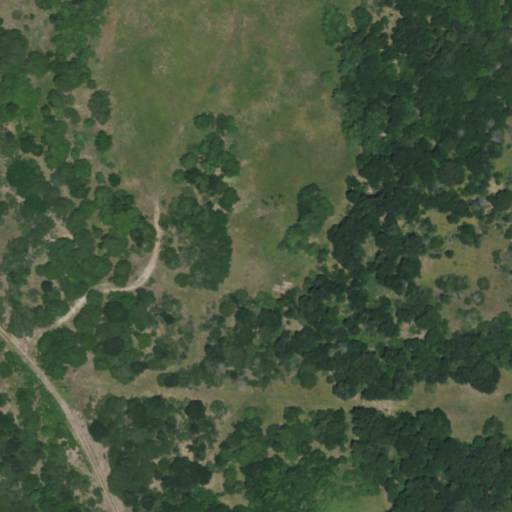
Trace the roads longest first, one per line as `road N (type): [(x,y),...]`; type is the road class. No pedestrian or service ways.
road 1 (residential): [(205,511),(192,461),(187,257),(162,213),(157,116),(172,82),(152,0)]
road 2 (residential): [(120,511),(43,367),(0,321)]
